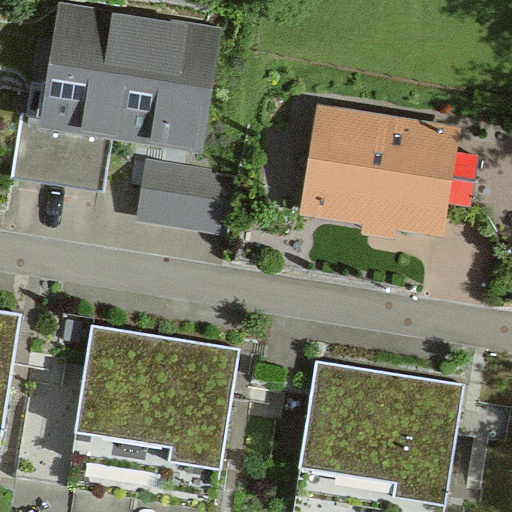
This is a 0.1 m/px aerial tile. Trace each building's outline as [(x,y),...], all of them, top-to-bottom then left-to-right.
[(229,50),(82,27),(65,134),(212,157),(229,50)] [(309,210),(428,229),(442,140),(323,121),(309,210)] [(136,217),(223,232),(233,172),(147,157),(136,217)] [(0,417),(16,318),(0,315),(0,417)] [(208,511),(209,511),(235,352),(87,329),(69,449),(165,464),(160,492),(188,496),(186,509),(208,511)] [(439,511),(459,388),(312,365),(293,484),(389,499),(387,511),(439,511)]
